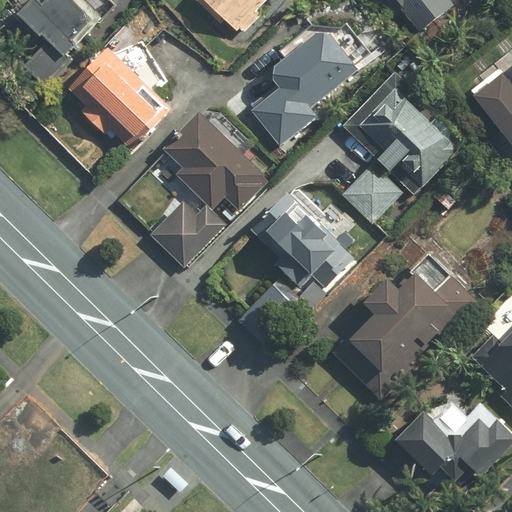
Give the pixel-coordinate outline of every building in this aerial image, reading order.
[(37,0),(28,11),(56,36),(30,66),(54,88),(83,55),(79,51),(111,14),(95,0),(37,0)] [(207,0),(243,37),(268,13),(263,8),(270,0),(207,0)] [(408,0),(428,27),(462,3),(459,0),(408,0)] [(289,47),(286,76),(288,79),(258,103),(288,140),(327,109),(323,104),(339,91),(336,87),(367,62),(366,60),(383,47),(359,18),(351,24),(321,21),(289,47)] [(182,105),(165,88),(174,80),(151,37),(126,47),(121,41),(75,84),(93,103),(87,108),(112,134),(117,129),(136,148),(182,105)] [(404,68),(350,122),(420,192),(474,137),(404,68)] [(511,70),(486,90),(511,124),(511,70)] [(212,106),(171,146),(190,165),(183,171),(213,201),(206,209),(194,197),(157,233),(190,266),(235,222),(221,207),(232,196),(246,210),(280,176),(212,106)] [(347,193),(378,224),(410,191),(379,161),(347,193)] [(323,269),(325,271),(350,246),(337,233),(342,228),(322,208),(319,211),(296,190),(259,227),(287,254),(280,261),(306,286),(323,269)] [(384,306),(339,350),(387,397),(486,298),(439,251),(410,280),(400,271),(374,297),(384,306)] [(304,307),(279,281),(243,315),(268,341),(304,307)] [(506,393),(511,398),(511,338),(510,340),(501,331),(479,354),(488,363),(486,365),(510,388),(506,393)] [(438,406),(406,435),(441,474),(453,462),(466,476),(483,461),(492,471),(511,453),(511,412),(497,396),(480,411),(467,396),(446,415),(438,406)]
